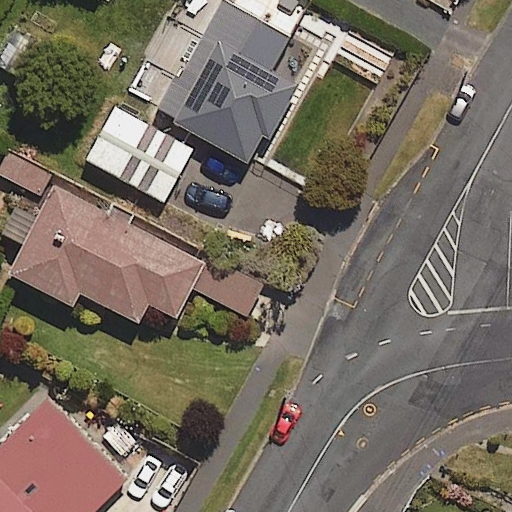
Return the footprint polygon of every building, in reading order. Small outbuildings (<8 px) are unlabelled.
[(161,123),(250,172),(267,143),(272,145),(300,95),(272,80),(291,45),(225,9),(161,123)] [(196,152),(116,111),(86,168),(167,209),(196,152)] [(58,172),(9,149),(0,167),(0,180),(44,202),(58,172)] [(24,257),(11,284),(79,317),(84,308),(138,334),(149,311),(178,326),(194,295),(249,322),(264,292),(56,191),(43,218),(19,206),(0,245),(24,257)] [(49,402),(0,450),(0,511),(98,511),(129,483),(49,402)]
